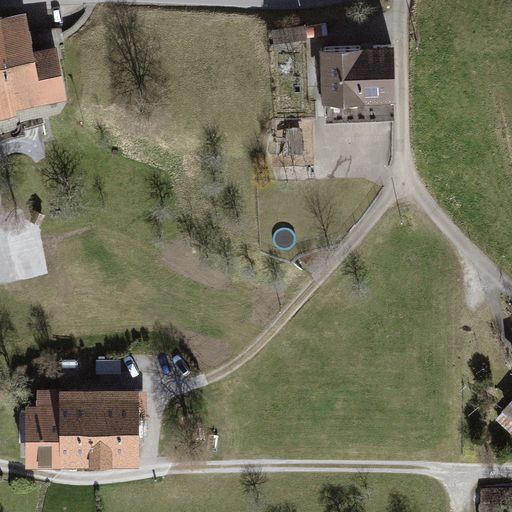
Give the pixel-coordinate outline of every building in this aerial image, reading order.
[(0,122),(74,107),(61,47),(37,52),(29,10),(0,16),(0,122)] [(305,23),(271,28),(273,42),(307,37),(305,23)] [(392,45),(324,47),(326,117),(394,114),(392,45)] [(140,392),(40,393),(40,406),(28,406),(28,470),(141,469),(140,392)] [(484,483),(479,511),(501,511),(506,486),(484,483)]
